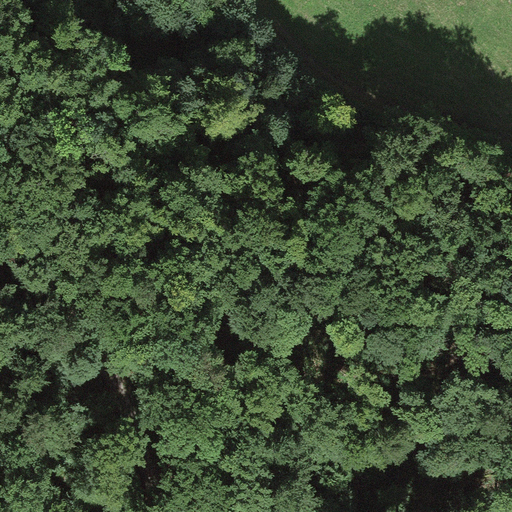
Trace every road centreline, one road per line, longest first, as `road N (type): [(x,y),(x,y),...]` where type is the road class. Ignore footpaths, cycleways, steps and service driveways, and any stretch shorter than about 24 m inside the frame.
road 1 (track): [(159,511),(96,345),(0,225)]
road 2 (track): [(511,147),(355,98),(312,65),(254,0)]
